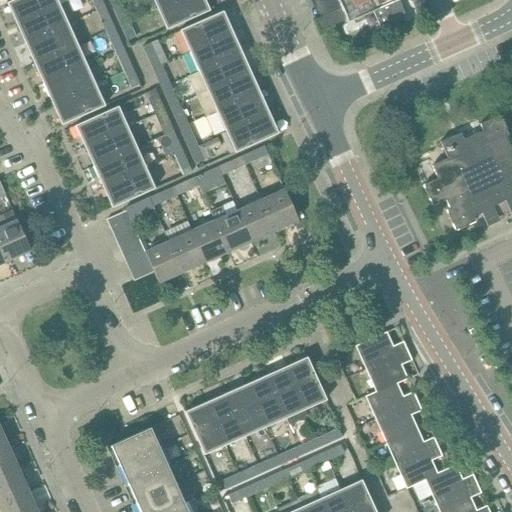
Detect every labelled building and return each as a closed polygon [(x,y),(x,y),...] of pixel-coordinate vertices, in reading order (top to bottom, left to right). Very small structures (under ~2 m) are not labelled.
[(11,0),(10,1),(6,3),(15,23),(58,4),(56,0),(11,0)] [(101,4),(99,0),(89,0),(93,8),(101,4)] [(152,0),(156,9),(175,0),(152,0)] [(204,0),(175,0),(156,9),(166,29),(209,10),(204,0)] [(335,5),(332,0),(328,0),(312,8),(315,15),(321,17),(341,9),(338,4),(335,5)] [(363,15),(372,11),(367,0),(332,0),(335,5),(338,4),(341,9),(347,23),(353,20),(355,24),(365,19),(363,15)] [(367,0),(372,11),(379,26),(399,17),(392,2),(397,0),(367,0)] [(15,23),(24,44),(67,25),(58,4),(15,23)] [(112,9),(119,25),(127,21),(120,5),(112,9)] [(179,31),(188,51),(232,32),(222,11),(179,31)] [(112,29),(105,12),(96,16),(104,33),(112,29)] [(119,25),(126,41),(135,38),(127,21),(119,25)] [(33,64),(76,45),(67,25),(24,44),(33,64)] [(112,29),(104,33),(111,48),(119,45),(112,29)] [(241,52),(232,32),(188,51),(198,72),(241,52)] [(151,68),(159,65),(166,62),(156,41),(142,48),(151,68)] [(85,65),(76,45),(33,64),(42,84),(85,65)] [(130,69),(123,52),(114,56),(122,73),(130,69)] [(198,72),(207,92),(250,72),(241,52),(198,72)] [(51,104),(94,85),(85,65),(42,84),(51,104)] [(151,68),(158,84),(167,80),(159,65),(151,68)] [(137,85),(130,69),(122,73),(129,88),(137,85)] [(259,92),(250,72),(207,92),(216,112),(259,92)] [(104,106),(94,85),(51,104),(61,125),(104,106)] [(162,92),(169,109),(178,105),(170,88),(162,92)] [(145,94),(155,114),(163,111),(154,90),(145,94)] [(216,112),(225,132),(268,113),(259,92),(216,112)] [(169,109),(176,124),(185,121),(178,105),(169,109)] [(83,147),(126,127),(117,106),(74,126),(83,147)] [(163,111),(155,114),(162,131),(171,127),(163,111)] [(277,133),(268,113),(225,132),(234,153),(277,133)] [(511,218),(511,150),(506,137),(509,135),(500,115),(479,124),(482,130),(463,139),(460,132),(439,142),(447,158),(431,165),(437,178),(422,185),(431,206),(445,200),(449,209),(445,210),(454,231),(475,222),(473,216),(480,213),(487,227),(499,221),(492,206),(504,201),(511,218)] [(135,147),(126,127),(83,147),(92,167),(135,147)] [(187,149),(196,145),(188,128),(180,132),(187,149)] [(164,135),(156,138),(166,158),(173,155),(181,151),(174,135),(172,131),(164,135)] [(216,138),(198,146),(204,159),(211,156),(208,150),(219,145),(216,138)] [(187,149),(194,164),(203,161),(196,145),(187,149)] [(264,146),(246,154),(250,162),(255,160),(259,169),(272,164),(267,154),(264,146)] [(101,187),(144,168),(135,147),(92,167),(101,187)] [(189,167),(181,151),(173,155),(180,171),(189,167)] [(234,159),(217,167),(221,175),(238,168),(234,159)] [(200,175),(194,177),(198,186),(202,195),(225,184),(221,175),(217,167),(200,175)] [(154,188),(144,168),(101,187),(111,208),(154,188)] [(194,177),(171,188),(175,196),(198,186),(194,177)] [(171,188),(154,195),(158,204),(175,196),(171,188)] [(259,200),(273,231),(297,220),(283,189),(259,200)] [(259,200),(236,210),(250,241),(273,231),(259,200)] [(124,209),(125,211),(128,217),(146,209),(142,201),(124,209)] [(221,206),(209,212),(213,221),(227,252),(250,241),(236,210),(226,215),(221,206)] [(11,210),(0,215),(0,248),(6,261),(29,251),(16,220),(11,210)] [(125,211),(106,220),(110,230),(130,221),(128,217),(125,211)] [(110,230),(115,240),(134,231),(130,221),(110,230)] [(213,221),(190,231),(204,262),(227,252),(213,221)] [(119,250),(139,241),(134,231),(115,240),(119,250)] [(204,262),(190,231),(167,241),(181,272),(204,262)] [(119,250),(124,260),(144,252),(139,241),(119,250)] [(167,241),(144,252),(148,262),(153,272),(158,283),(181,272),(167,241)] [(144,252),(124,260),(128,271),(148,262),(144,252)] [(128,271),(133,281),(153,272),(148,262),(128,271)] [(354,346),(365,370),(407,351),(402,342),(392,346),(385,332),(354,346)] [(411,361),(407,351),(365,370),(375,392),(375,393),(406,379),(400,365),(411,361)] [(304,409),(325,400),(306,357),(285,366),(304,409)] [(284,419),(304,409),(285,366),(265,376),(284,419)] [(284,419),(265,376),(245,385),(264,428),(284,419)] [(407,379),(406,379),(375,393),(375,392),(364,397),(375,420),(417,401),(412,392),(402,397),(396,384),(407,379)] [(244,437),(264,428),(245,385),(224,394),(244,437)] [(244,437),(224,394),(204,403),(224,446),(244,437)] [(417,401),(375,420),(385,443),(416,429),(410,416),(421,411),(417,401)] [(203,455),(224,446),(204,403),(184,412),(203,455)] [(111,468),(158,446),(150,427),(102,449),(111,468)] [(385,443),(395,466),(437,447),(433,437),(422,442),(416,429),(385,443)] [(333,431),(317,438),(321,447),(337,439),(333,431)] [(305,454),(321,447),(317,438),(301,445),(305,454)] [(7,445),(0,448),(0,476),(17,468),(7,445)] [(340,445),(324,452),(327,461),(343,453),(340,445)] [(167,465),(158,446),(111,468),(119,487),(167,465)] [(395,466),(405,489),(424,481),(424,480),(437,474),(436,473),(431,461),(441,456),(437,447),(395,466)] [(293,449),(277,456),(281,465),(297,457),(293,449)] [(311,468),(327,461),(324,452),(307,459),(311,468)] [(265,472),(281,465),(277,456),(261,463),(265,472)] [(300,463),(283,470),(287,479),(303,471),(300,463)] [(175,484),(167,465),(119,487),(127,505),(175,484)] [(424,480),(424,481),(434,503),(476,484),(472,474),(461,479),(455,465),(436,473),(437,474),(424,480)] [(253,467),(237,474),(240,483),(257,475),(253,467)] [(17,468),(0,476),(0,504),(28,491),(17,468)] [(283,470),(267,477),(271,486),(287,479),(283,470)] [(225,490),(240,483),(237,474),(221,481),(225,490)] [(375,511),(361,480),(340,489),(350,511),(375,511)] [(259,481),(243,488),(247,497),(263,489),(259,481)] [(162,511),(184,502),(175,484),(127,505),(130,511),(162,511)] [(476,484),(434,503),(438,511),(473,511),(476,511),(470,498),(480,493),(476,484)] [(231,504),(247,497),(243,488),(227,495),(231,504)] [(320,498),(326,511),(350,511),(340,489),(320,498)] [(36,511),(28,491),(0,504),(0,511),(36,511)] [(326,511),(320,498),(300,507),(301,511),(326,511)] [(188,511),(184,502),(162,511),(188,511)]
